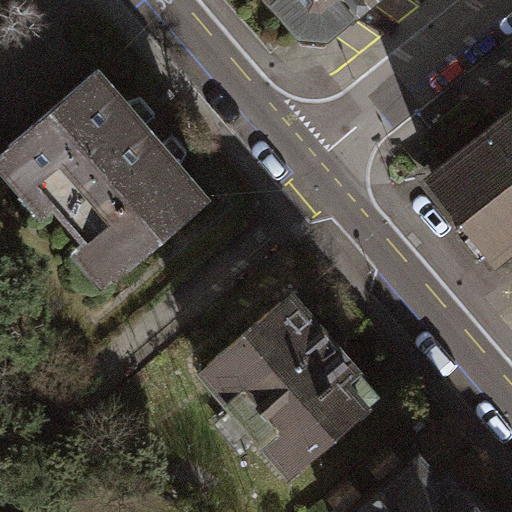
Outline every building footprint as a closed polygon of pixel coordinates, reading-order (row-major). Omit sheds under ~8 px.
[(328,30),(365,0),(278,0),(301,27),(328,30)] [(113,272),(210,196),(168,146),(99,64),(3,144),(113,272)] [(433,175),(495,249),(511,234),(511,109),(510,111),(433,175)] [(290,467),(364,402),(341,376),(353,366),(306,313),(288,293),(202,368),(290,467)] [(481,511),(449,475),(440,483),(427,468),(417,457),(355,511),(481,511)]
